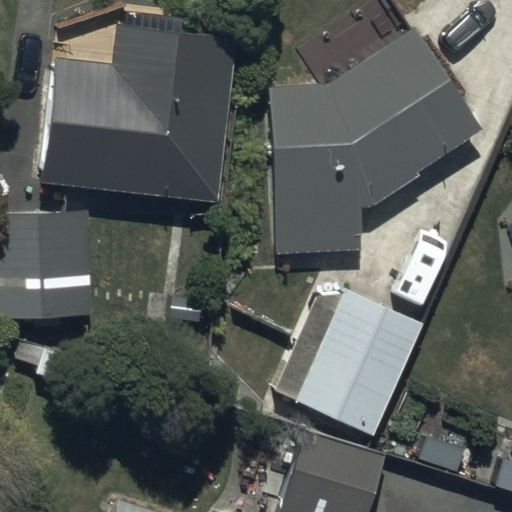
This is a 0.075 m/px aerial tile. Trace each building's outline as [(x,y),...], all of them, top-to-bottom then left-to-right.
[(32,173),(210,189),(225,37),(215,36),(216,21),(173,17),(174,8),(121,3),(120,14),(108,13),(104,52),(44,47),(32,173)] [(405,161),(470,120),(406,20),(319,75),(262,77),(267,243),(354,241),(353,201),(408,166),(405,161)] [(0,307),(85,304),(81,200),(0,203),(0,307)] [(312,284),(266,381),(366,425),(413,316),(340,284),(335,294),(312,284)] [(271,506),(290,511),(356,511),(376,446),(293,424),(271,506)] [(236,511),(205,502),(201,511),(169,511),(111,491),(103,511),(236,511)]
